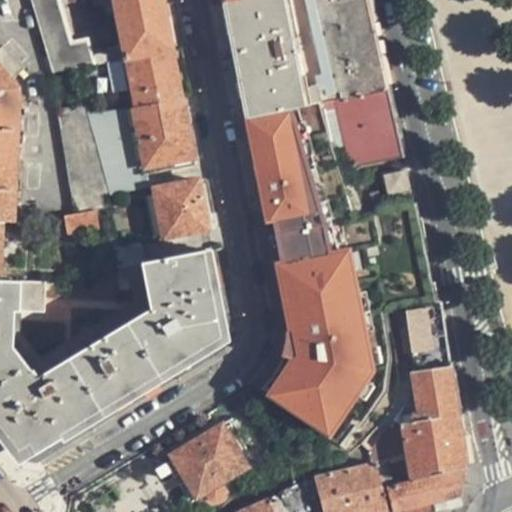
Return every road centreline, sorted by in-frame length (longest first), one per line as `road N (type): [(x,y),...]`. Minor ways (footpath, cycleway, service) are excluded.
road 1 (residential): [(13,508),(249,350),(253,297),(200,0)]
road 2 (tertiary): [(386,0),(495,499)]
